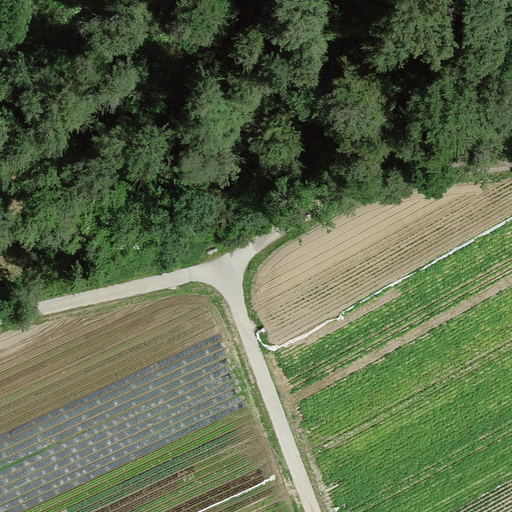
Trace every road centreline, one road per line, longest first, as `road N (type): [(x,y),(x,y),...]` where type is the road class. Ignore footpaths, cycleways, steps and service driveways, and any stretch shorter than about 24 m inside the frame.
road 1 (track): [(313,511),(223,267),(0,317)]
road 2 (track): [(511,165),(377,183),(289,223),(223,267)]
